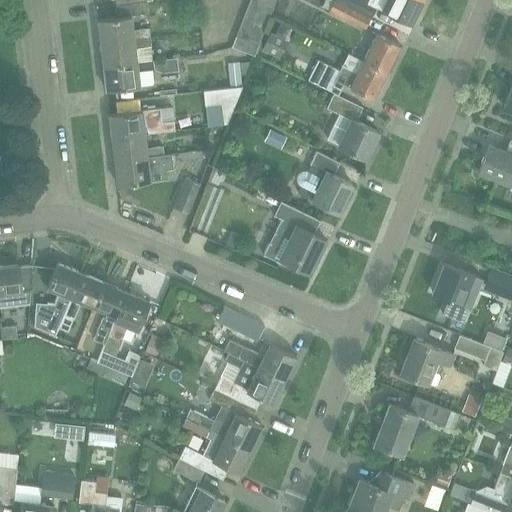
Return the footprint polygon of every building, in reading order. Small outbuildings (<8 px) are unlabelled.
[(271,12),(275,1),(273,0),(249,0),(249,3),(271,12)] [(334,0),(329,11),(365,29),(371,17),(334,0)] [(411,23),(422,0),(368,0),(367,0),(334,0),(371,17),(376,7),(381,9),(411,23)] [(133,30),(131,15),(148,13),(146,1),(115,5),(117,17),(98,19),(101,43),(150,37),(149,28),(133,30)] [(267,23),(271,13),(271,12),(249,3),(245,14),(267,23)] [(263,34),(267,23),(245,14),(240,25),(263,34)] [(259,44),(263,34),(240,25),(236,36),(259,44)] [(376,33),(363,59),(387,71),(400,45),(376,33)] [(279,61),(287,43),(269,34),(261,52),(279,61)] [(254,55),(259,44),(236,36),(232,47),(254,55)] [(153,60),(150,37),(101,43),(104,66),(153,60)] [(373,99),(387,71),(363,59),(356,73),(342,65),(339,70),(318,60),(308,80),(333,93),(338,95),(343,85),(349,87),(373,99)] [(153,81),(152,69),(154,69),(153,60),(104,66),(106,90),(140,86),(139,85),(151,84),(153,81)] [(220,103),(222,114),(223,123),(226,123),(242,86),(202,90),(204,105),(220,103)] [(362,107),(338,95),(333,93),(326,108),(339,114),(327,139),(339,145),(338,145),(365,158),(378,131),(356,121),(362,107)] [(158,108),(142,110),(109,114),(112,138),(145,134),(161,132),(173,130),(172,123),(160,124),(158,108)] [(147,148),(145,134),(112,138),(115,161),(164,155),(163,146),(147,148)] [(479,171),(511,184),(511,185),(511,188),(511,140),(510,140),(506,151),(489,145),(479,171)] [(340,162),(317,151),(311,165),(312,165),(308,172),(305,171),(301,172),(298,174),(297,177),(297,181),(299,184),(301,187),(298,193),(338,212),(352,184),(334,175),(340,162)] [(173,169),(172,154),(164,155),(115,161),(117,185),(168,179),(166,169),(173,169)] [(188,213),(199,186),(184,180),(174,207),(188,213)] [(320,250),(325,239),(314,233),(320,220),(286,203),(278,218),(280,219),(274,233),(288,240),(278,261),(287,265),(289,262),(309,272),(313,264),(316,266),(323,252),(320,250)] [(58,327),(80,272),(57,262),(49,281),(47,288),(59,293),(54,303),(36,302),(34,325),(56,334),(59,327),(58,327)] [(443,262),(432,291),(449,297),(442,313),(463,322),(480,277),(443,262)] [(19,265),(0,266),(0,306),(30,303),(33,265),(19,266),(19,265)] [(511,275),(492,268),(487,281),(511,290),(511,292),(510,298),(511,299),(511,275)] [(93,307),(103,282),(80,272),(58,327),(59,327),(68,331),(74,318),(81,302),(93,307)] [(103,282),(93,307),(107,313),(106,316),(103,316),(94,338),(106,342),(109,335),(127,292),(104,282),(103,282)] [(150,301),(127,292),(109,335),(122,340),(128,326),(138,330),(142,320),(150,301)] [(264,327),(236,313),(230,325),(258,339),(264,327)] [(15,326),(2,327),(3,339),(16,338),(15,326)] [(483,365),(496,370),(503,352),(460,335),(454,348),(485,360),(483,365)] [(284,380),(296,356),(270,343),(264,341),(259,352),(230,338),(224,350),(228,352),(284,380)] [(431,369),(435,360),(446,364),(451,353),(414,338),(401,372),(433,385),(438,382),(440,377),(438,372),(431,369)] [(145,351),(156,355),(161,343),(150,339),(145,351)] [(511,348),(508,347),(503,360),(511,363),(511,348)] [(132,375),(141,355),(129,350),(125,359),(103,350),(98,361),(129,374),(132,375)] [(272,403),(284,380),(228,352),(225,359),(228,361),(215,387),(256,409),(262,398),(272,403)] [(129,374),(98,361),(91,358),(91,359),(87,366),(104,374),(125,383),(129,374)] [(251,420),(256,409),(215,387),(209,399),(207,398),(199,413),(190,409),(186,417),(210,429),(215,431),(250,449),(262,425),(251,420)] [(131,391),(125,406),(137,411),(143,397),(131,391)] [(417,415),(454,429),(460,414),(413,396),(408,411),(389,403),(383,418),(385,419),(382,428),(380,428),(374,443),(402,454),(417,415)] [(511,418),(504,415),(499,429),(511,433),(511,418)] [(210,429),(186,417),(182,425),(206,437),(210,429)] [(73,427),(72,435),(76,439),(83,440),(84,429),(73,427)] [(89,431),(88,443),(115,447),(116,434),(89,431)] [(238,473),(250,449),(215,431),(203,455),(198,452),(186,445),(180,457),(205,471),(223,479),(228,468),(238,473)] [(511,440),(509,448),(511,449),(511,458),(510,464),(504,462),(500,472),(511,476),(511,440)] [(199,482),(205,471),(180,457),(174,469),(199,482)] [(0,511),(1,502),(14,504),(18,470),(0,467),(0,511)] [(76,474),(47,471),(44,470),(41,494),(42,494),(41,502),(22,499),(20,511),(53,511),(55,503),(53,503),(54,496),(73,499),(76,474)] [(398,511),(403,499),(407,500),(413,483),(384,472),(379,486),(360,478),(354,494),(358,495),(353,509),(350,508),(350,509),(358,511),(383,511),(385,508),(395,511),(398,511)] [(511,511),(511,476),(500,472),(494,488),(488,485),(476,490),(470,504),(492,511),(511,511)] [(439,473),(435,482),(448,486),(451,478),(439,473)] [(109,481),(97,480),(81,478),(78,502),(92,504),(90,511),(120,511),(122,498),(107,496),(109,481)] [(196,486),(183,511),(218,511),(225,500),(196,486)] [(428,497),(422,511),(440,511),(443,502),(428,497)] [(492,511),(470,504),(468,503),(464,511),(492,511)]
